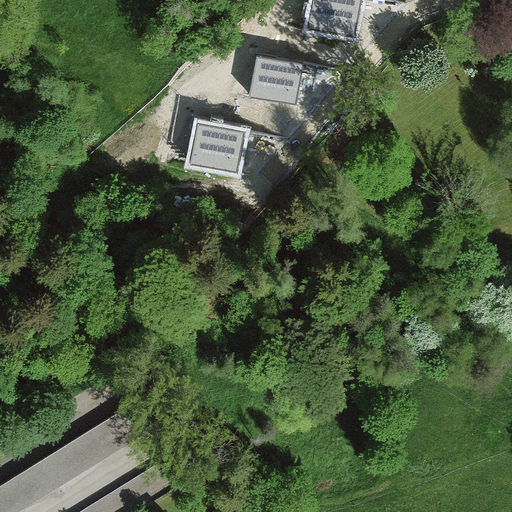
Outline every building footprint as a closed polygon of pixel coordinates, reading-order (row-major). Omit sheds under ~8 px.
[(361,0),(312,0),(307,27),(354,36),(361,0)] [(304,61),(257,53),(249,94),(296,103),(304,61)] [(245,128),(198,120),(190,162),(237,170),(245,128)] [(134,398),(0,482),(0,511),(12,511),(151,425),(134,398)] [(169,454),(76,511),(132,511),(184,479),(169,454)]
